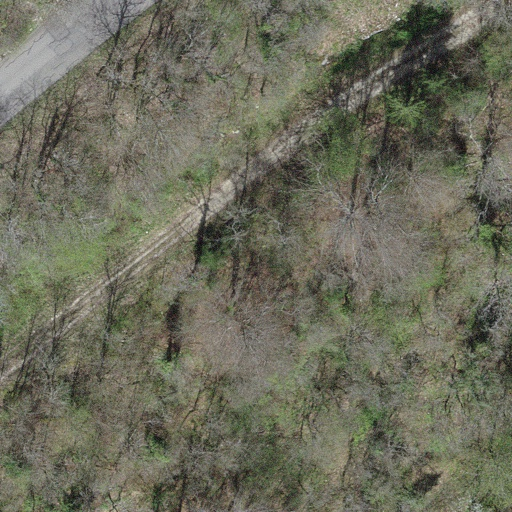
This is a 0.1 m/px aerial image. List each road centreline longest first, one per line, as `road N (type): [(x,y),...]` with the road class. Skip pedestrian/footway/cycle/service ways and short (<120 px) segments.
road 1 (track): [(479,0),(0,351)]
road 2 (unclassified): [(129,0),(0,98)]
